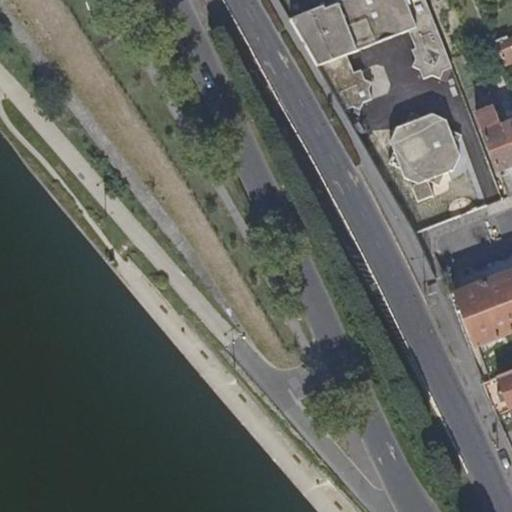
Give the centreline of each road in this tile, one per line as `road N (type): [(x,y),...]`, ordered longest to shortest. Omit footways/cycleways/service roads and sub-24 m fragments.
road 1 (secondary): [(504,511),(386,261),(237,0)]
road 2 (secondary): [(170,0),(422,511)]
